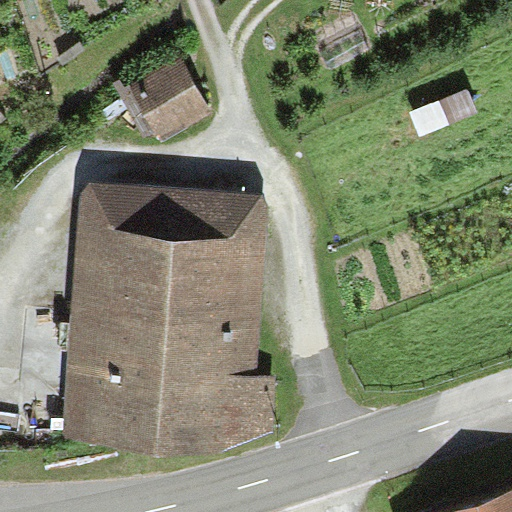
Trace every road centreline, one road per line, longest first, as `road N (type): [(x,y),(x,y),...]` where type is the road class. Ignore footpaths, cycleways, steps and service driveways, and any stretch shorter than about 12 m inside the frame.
road 1 (tertiary): [(112,511),(511,404)]
road 2 (track): [(237,142),(194,0)]
